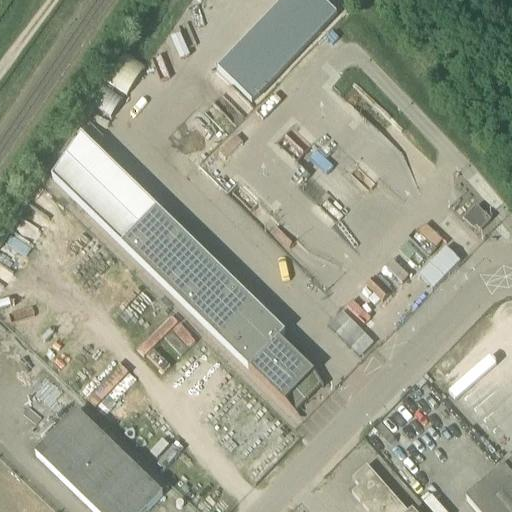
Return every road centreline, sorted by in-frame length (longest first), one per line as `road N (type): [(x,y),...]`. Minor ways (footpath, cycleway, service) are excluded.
road 1 (unknown): [(286,2),(231,62),(203,109),(201,149),(213,185),(240,222),(381,389)]
road 2 (unclassified): [(511,277),(474,293),(262,511)]
